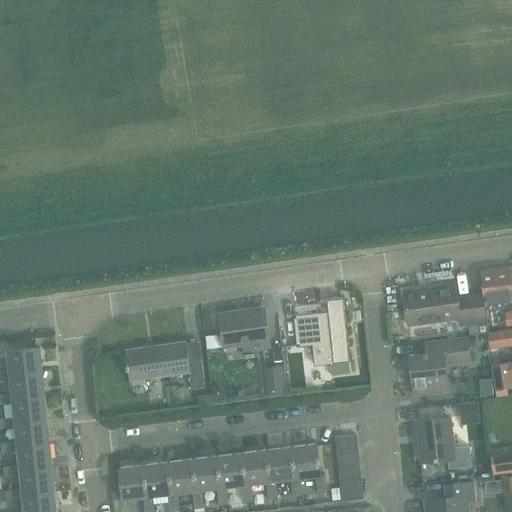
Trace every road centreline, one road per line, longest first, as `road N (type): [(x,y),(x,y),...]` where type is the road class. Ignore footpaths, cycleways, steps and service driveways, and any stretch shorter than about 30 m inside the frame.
road 1 (residential): [(87,443),(383,409)]
road 2 (residential): [(73,311),(367,270)]
road 3 (residential): [(367,270),(511,248)]
road 4 (residential): [(383,409),(367,270)]
road 5 (residential): [(87,443),(73,311)]
